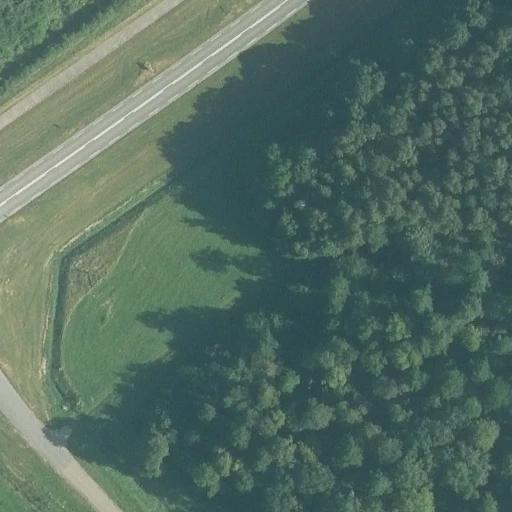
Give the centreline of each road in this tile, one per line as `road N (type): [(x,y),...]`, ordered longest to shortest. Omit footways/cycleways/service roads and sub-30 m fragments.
road 1 (secondary): [(0,205),(290,0)]
road 2 (unclassified): [(106,511),(0,395)]
